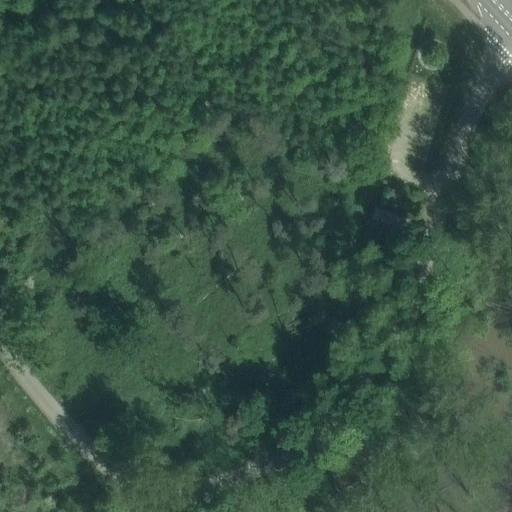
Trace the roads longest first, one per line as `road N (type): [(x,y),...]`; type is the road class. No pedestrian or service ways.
road 1 (unclassified): [(147,491),(229,485),(345,406),(415,288),(500,50)]
road 2 (unclassified): [(147,491),(81,440),(0,341)]
